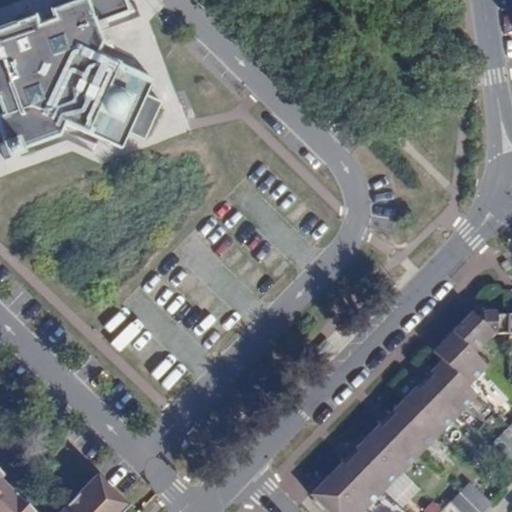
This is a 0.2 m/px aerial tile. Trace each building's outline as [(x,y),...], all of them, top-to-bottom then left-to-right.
[(36,21),(0,33),(0,101),(6,118),(0,119),(0,131),(5,145),(0,146),(6,162),(22,156),(21,152),(58,139),(64,126),(121,153),(129,137),(144,145),(162,106),(147,99),(154,84),(97,57),(102,46),(98,37),(107,33),(141,22),(136,5),(127,9),(123,0),(93,0),(53,14),(56,23),(39,30),(36,21)] [(114,53),(107,33),(98,37),(102,46),(97,57),(98,57),(114,53)] [(508,334),(508,314),(496,315),(496,312),(482,312),(476,318),(470,313),(451,332),(473,354),(492,334),(508,334)] [(473,354),(451,332),(432,352),(441,361),(469,388),(488,368),(473,354)] [(469,388),(441,361),(429,373),(433,376),(425,383),(458,415),(477,396),(469,388)] [(415,387),(403,399),(439,434),(458,415),(425,383),(418,390),(415,387)] [(395,415),(388,421),(421,453),(439,434),(403,399),(391,411),(395,415)] [(373,431),(366,437),(402,472),(421,453),(388,421),(381,428),(378,425),(373,431)] [(511,429),(509,427),(499,437),(511,448),(511,429)] [(357,453),(351,460),(383,491),(402,472),(366,437),(359,444),(354,449),(357,453)] [(511,466),(511,448),(499,437),(490,446),(511,467),(511,466)] [(336,469),(329,476),(365,510),(383,491),(351,460),(344,466),(340,463),(336,469)] [(122,511),(128,506),(96,475),(59,511),(32,511),(0,480),(0,478),(3,475),(0,472),(0,511),(122,511)] [(363,511),(365,510),(329,476),(317,488),(310,495),(327,511),(363,511)] [(470,482),(460,492),(479,511),(484,511),(492,504),(470,482)] [(479,511),(460,492),(450,503),(459,511),(479,511)]
